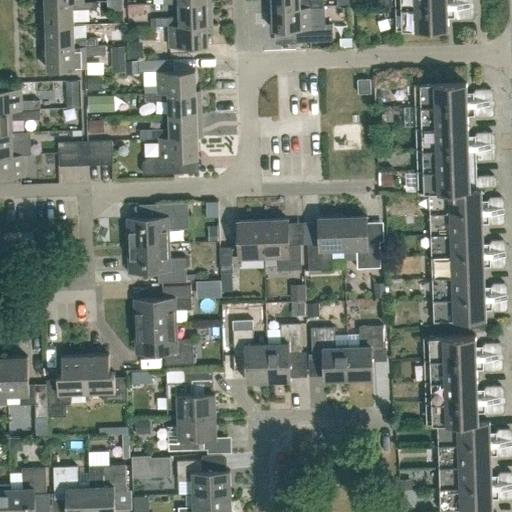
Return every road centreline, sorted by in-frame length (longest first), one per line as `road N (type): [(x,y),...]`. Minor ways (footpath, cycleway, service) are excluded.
road 1 (residential): [(243,62),(511,52)]
road 2 (residential): [(384,440),(372,416),(281,418),(262,436),(263,511)]
road 3 (residential): [(85,191),(247,185)]
road 4 (residential): [(85,191),(86,240),(69,271),(51,283),(0,284)]
road 5 (residential): [(247,185),(243,62)]
road 6 (residential): [(247,185),(370,185)]
